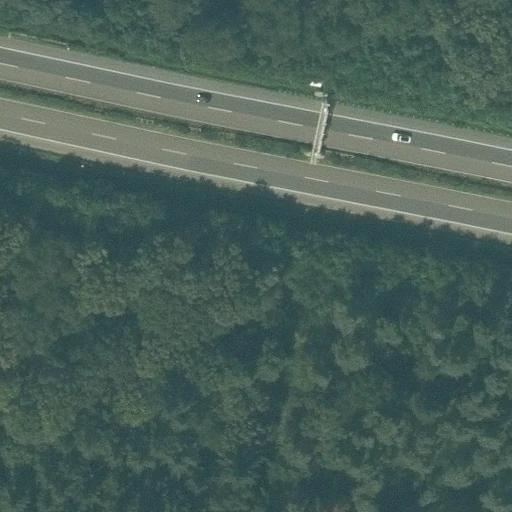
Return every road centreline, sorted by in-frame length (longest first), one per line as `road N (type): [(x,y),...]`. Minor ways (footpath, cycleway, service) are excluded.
road 1 (motorway): [(511,163),(0,59)]
road 2 (motorway): [(0,114),(511,215)]
